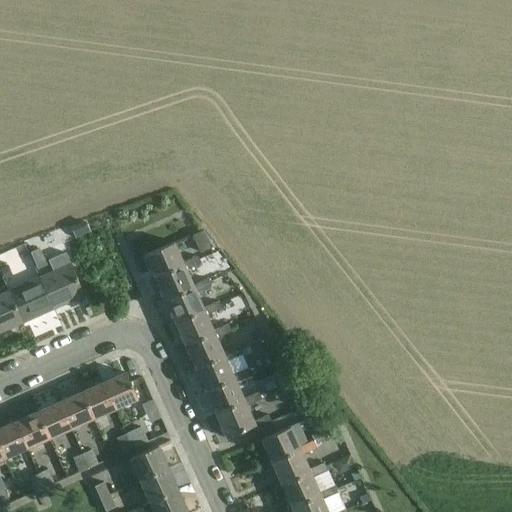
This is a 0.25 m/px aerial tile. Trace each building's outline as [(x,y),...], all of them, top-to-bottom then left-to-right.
[(145,255),(155,279),(185,265),(187,270),(200,264),(197,256),(183,262),(174,242),(145,255)] [(37,249),(30,252),(36,267),(37,269),(45,265),(38,249),(37,249)] [(37,278),(52,309),(85,295),(70,263),(37,278)] [(9,264),(1,267),(5,278),(14,274),(9,264)] [(155,279),(165,301),(194,289),(197,292),(211,286),(207,278),(193,284),(187,270),(185,265),(155,279)] [(9,290),(22,323),(52,309),(37,278),(9,290)] [(165,301),(175,324),(205,312),(207,315),(221,309),(217,301),(203,307),(197,292),(194,289),(165,301)] [(0,332),(22,323),(9,290),(0,294),(0,332)] [(175,324),(185,346),(205,337),(215,333),(217,337),(231,331),(227,324),(213,330),(207,315),(205,312),(175,324)] [(185,346),(195,369),(216,359),(225,356),(226,359),(241,352),(240,350),(238,346),(223,352),(217,337),(215,333),(205,337),(185,346)] [(248,347),(240,350),(241,352),(242,357),(251,353),(249,347),(248,347)] [(195,369),(205,391),(235,378),(237,383),(251,377),(248,370),(242,357),(241,352),(226,359),(225,356),(216,359),(195,369)] [(126,371),(104,381),(116,408),(138,398),(126,371)] [(205,391),(216,415),(244,402),(247,407),(247,406),(261,400),(257,392),(244,398),(237,383),(235,378),(205,391)] [(82,391),(80,391),(92,418),(116,408),(104,381),(82,391)] [(270,381),(263,384),(266,391),(273,387),(270,381)] [(61,400),(59,401),(71,428),(72,427),(92,418),(80,391),(61,400)] [(37,411),(41,420),(49,438),(71,428),(59,401),(37,411)] [(254,425),(255,429),(271,422),(267,414),(253,420),(247,407),(244,402),(216,415),(226,438),(254,425)] [(16,420),(15,421),(27,448),(28,447),(48,438),(49,438),(41,420),(37,411),(16,420)] [(0,427),(0,447),(5,457),(7,456),(27,448),(15,421),(0,427)] [(261,440),(271,463),(300,450),(303,455),(317,448),(315,443),(313,439),(299,445),(291,426),(261,440)] [(128,432),(134,447),(147,441),(140,427),(128,432)] [(324,429),(311,435),(313,439),(315,443),(327,438),(324,429)] [(116,438),(123,452),(134,447),(128,432),(116,438)] [(130,458),(140,481),(168,467),(158,446),(130,458)] [(82,453),(89,467),(98,463),(91,449),(82,453)] [(271,463),(281,485),(311,472),(313,477),(327,471),(323,463),(309,469),(303,455),(300,450),(271,463)] [(72,457),(79,472),(89,467),(82,453),(72,457)] [(349,455),(332,462),(338,474),(355,467),(349,455)] [(140,494),(145,492),(150,502),(177,488),(168,467),(140,481),(135,483),(140,494)] [(38,473),(45,487),(54,483),(48,469),(38,473)] [(281,485),(291,508),(321,495),(322,499),(336,493),(337,493),(327,471),(313,477),(311,472),(281,485)] [(29,477),(35,492),(45,487),(38,473),(29,477)] [(94,486),(99,498),(109,493),(104,481),(94,486)] [(0,490),(0,505),(1,507),(11,503),(4,488),(0,490)] [(177,488),(150,502),(142,505),(145,511),(185,511),(188,511),(177,488)] [(99,498),(106,511),(115,507),(109,493),(99,498)] [(291,508),(293,511),(345,511),(343,507),(332,511),(329,511),(323,499),(336,493),(322,499),(321,495),(291,508)]
